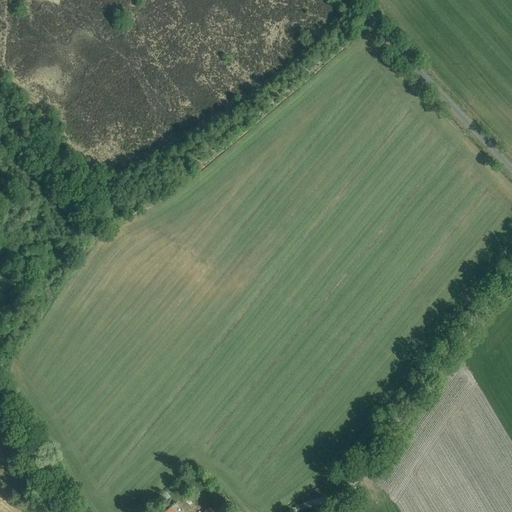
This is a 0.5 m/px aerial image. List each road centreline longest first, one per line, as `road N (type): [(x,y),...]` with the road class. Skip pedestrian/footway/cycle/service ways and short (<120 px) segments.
road 1 (tertiary): [(336,511),(401,410),(511,270)]
road 2 (unclassified): [(511,169),(353,0)]
road 3 (track): [(68,511),(0,399)]
